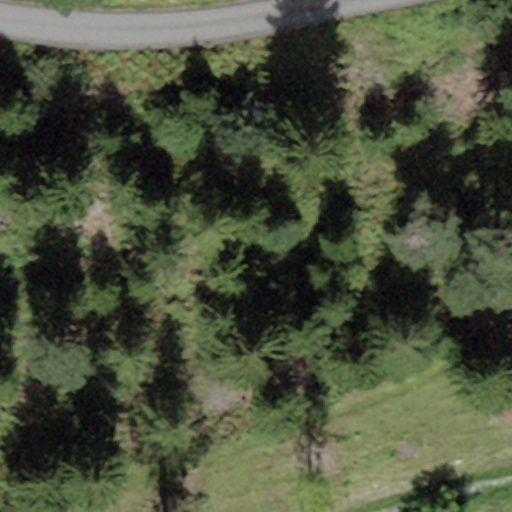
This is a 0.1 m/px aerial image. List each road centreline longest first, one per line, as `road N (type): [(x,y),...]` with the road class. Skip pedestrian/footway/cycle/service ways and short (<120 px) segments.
road 1 (track): [(365,0),(188,39),(0,26)]
road 2 (track): [(370,511),(452,482),(511,475)]
